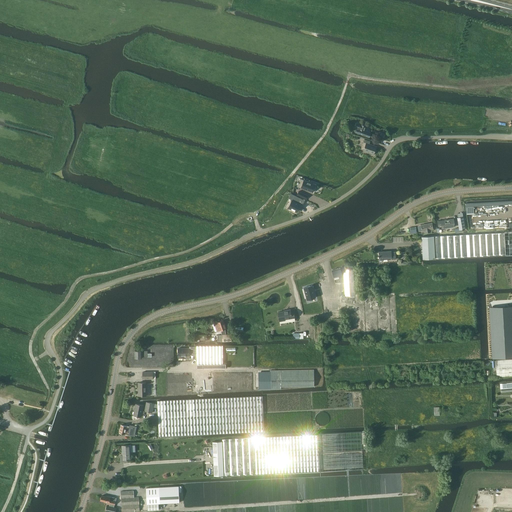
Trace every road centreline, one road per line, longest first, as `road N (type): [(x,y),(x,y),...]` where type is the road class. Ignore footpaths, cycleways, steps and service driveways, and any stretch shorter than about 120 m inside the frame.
road 1 (track): [(511,84),(463,88),(351,75),(326,131),(254,214),(185,252),(77,279),(30,345),(48,389)]
road 2 (unclassified): [(29,432),(48,417),(61,379),(47,340),(87,292),(194,261),(326,206),(372,173),(398,139),(511,137)]
road 3 (tertiary): [(80,511),(116,364),(140,324),(250,289),(432,196),(511,188)]
road 4 (track): [(182,509),(422,494)]
